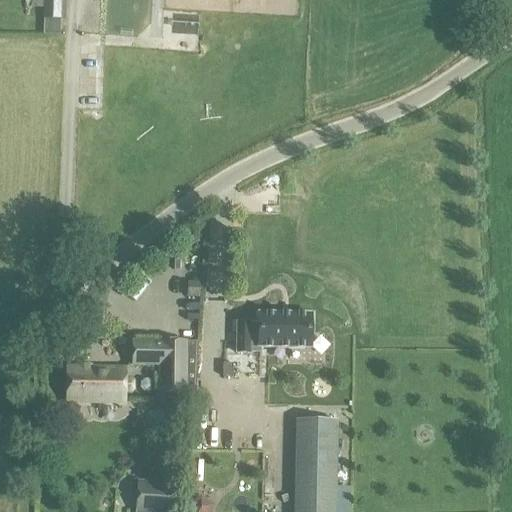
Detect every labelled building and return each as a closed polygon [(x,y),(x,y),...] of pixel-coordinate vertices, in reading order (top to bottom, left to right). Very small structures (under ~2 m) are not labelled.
[(44,0),(43,20),(62,21),(62,0),(44,0)] [(259,315),(259,327),(251,326),(251,325),(237,325),(237,355),(251,355),(251,354),(260,354),(260,350),(311,350),(311,317),(259,315)] [(190,344),(132,344),(131,365),(131,368),(156,369),(159,369),(158,397),(189,398),(189,395),(196,395),(198,344),(190,344)] [(234,366),(223,366),(223,379),(233,379),(234,366)] [(70,369),(69,403),(127,403),(127,395),(132,395),(135,392),(136,382),(132,379),(127,379),(127,369),(70,369)] [(335,511),(336,487),(337,423),(297,423),(295,511),(335,511)] [(170,451),(164,451),(159,455),(159,466),(164,471),(170,471),(175,466),(175,455),(170,451)] [(136,511),(175,511),(177,486),(150,484),(138,484),(136,511)] [(201,500),(190,508),(191,511),(210,511),(211,508),(201,500)]
